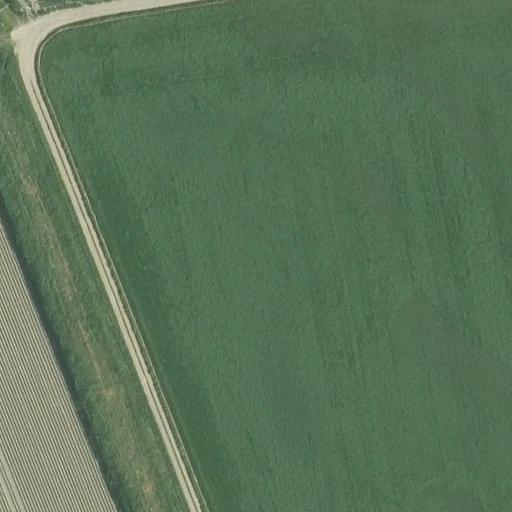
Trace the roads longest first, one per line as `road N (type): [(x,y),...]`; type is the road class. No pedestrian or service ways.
road 1 (track): [(31,89),(197,511)]
road 2 (track): [(31,89),(24,50),(43,28),(175,0)]
